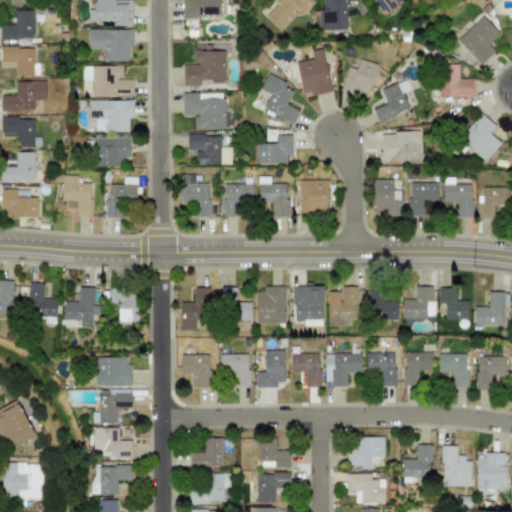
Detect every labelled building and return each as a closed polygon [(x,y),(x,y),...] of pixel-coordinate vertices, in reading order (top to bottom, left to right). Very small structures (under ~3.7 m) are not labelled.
[(96,0),(115,0),(115,3),(130,3),(130,21),(94,22),(94,3),(96,3),(96,0)] [(223,0),(224,35),(187,36),(187,0),(223,0)] [(274,0),(309,0),(312,2),(303,13),(297,8),(280,28),(266,16),(278,3),(274,0)] [(348,0),(349,8),(346,8),(347,29),(319,30),(318,10),(323,10),(322,0),(348,0)] [(367,0),(403,0),(405,2),(380,19),(367,0)] [(15,11),(33,10),(33,38),(17,38),(16,40),(0,40),(0,24),(15,24),(15,11)] [(458,39),(481,63),(493,50),(488,45),(500,34),(482,16),(458,39)] [(89,30),(133,30),(133,47),(128,47),(128,61),(103,61),(103,48),(89,49),(89,30)] [(1,46),(17,46),(17,48),(33,48),(33,76),(16,76),(16,62),(10,62),(10,78),(0,78),(0,59),(1,59),(1,46)] [(297,63),(312,59),(310,50),(323,47),(332,92),(313,96),(312,91),(303,93),(297,63)] [(196,52),(223,51),(223,80),(201,80),(201,86),(184,87),(184,66),(196,65),(196,52)] [(360,59),(377,64),(368,96),(342,88),(348,66),(357,69),(360,59)] [(437,64),(460,64),(460,78),(474,78),(474,96),(436,96),(437,64)] [(92,66),(122,66),(121,77),(117,77),(117,80),(133,80),(133,96),(92,96),(92,66)] [(271,94),(260,89),(267,73),(288,83),(285,88),(293,92),(287,104),(300,111),(293,125),(276,116),(278,115),(264,108),(271,94)] [(387,104),(382,91),(406,80),(411,90),(402,94),(409,109),(380,121),(375,109),(387,104)] [(16,82),(46,81),(46,101),(34,101),(34,109),(2,109),(2,96),(16,96),(16,82)] [(182,93),(198,93),(198,99),(224,99),(224,126),(196,127),(195,115),(183,115),(182,93)] [(89,100),(133,100),(133,118),(129,118),(129,130),(106,130),(106,118),(89,118),(89,100)] [(457,137),(479,113),(496,128),(487,137),(498,147),(484,162),(457,137)] [(0,117),(17,117),(17,120),(33,120),(33,148),(15,148),(15,132),(1,132),(0,117)] [(379,135),(392,134),(392,132),(417,132),(418,143),(416,143),(417,162),(378,163),(377,152),(380,152),(379,135)] [(188,134),(206,133),(206,137),(220,136),(220,148),(229,148),(230,163),(189,165),(188,134)] [(276,144),(276,135),(291,135),(291,156),(286,156),(286,163),(256,163),(256,144),(276,144)] [(92,138),(129,136),(131,166),(87,169),(86,141),(93,141),(92,138)] [(16,152),(34,152),(34,181),(2,181),(2,167),(16,166),(16,152)] [(180,174),(195,174),(195,182),(207,182),(207,215),(195,216),(195,201),(181,201),(180,174)] [(63,175),(78,176),(78,182),(91,182),(91,215),(77,215),(77,199),(62,199),(63,175)] [(236,177),(250,177),(250,182),(255,182),(255,215),(224,215),(224,185),(236,185),(236,177)] [(258,177),(269,177),(270,183),(285,183),(286,215),(272,215),(272,203),(266,203),(266,213),(259,214),(258,177)] [(299,182),(336,180),(337,207),(300,209),(299,182)] [(373,180),(392,180),(392,201),(400,201),(400,216),(373,216),(373,180)] [(410,183),(437,183),(437,201),(422,201),(422,215),(410,215),(410,183)] [(109,184),(137,185),(137,199),(121,198),(121,216),(108,216),(109,184)] [(472,215),(457,216),(456,203),(443,203),(443,184),(472,184),(472,215)] [(482,187),(506,187),(506,204),(489,204),(489,219),(477,219),(476,197),(482,196),(482,187)] [(1,188),(0,209),(8,209),(8,217),(44,217),(44,199),(14,198),(15,188),(1,188)] [(367,289),(386,289),(386,277),(401,277),(400,323),(367,322),(367,289)] [(0,313),(10,314),(11,281),(0,280),(0,313)] [(29,280),(43,281),(42,296),(58,297),(57,315),(26,313),(29,280)] [(292,285),(322,285),(323,318),(295,318),(295,304),(292,304),(292,285)] [(265,292),(265,286),(284,286),(284,323),(256,323),(256,292),(265,292)] [(79,288),(95,287),(96,318),(65,318),(65,303),(79,303),(79,288)] [(221,287),(235,287),(235,302),(250,301),(250,319),(222,319),(221,287)] [(327,292),(348,292),(348,287),(360,287),(361,325),(327,326),(327,292)] [(439,287),(468,287),(469,317),(440,317),(439,287)] [(415,298),(415,288),(434,288),(435,318),(404,319),(404,299),(415,298)] [(108,290),(109,302),(117,302),(117,323),(136,322),(135,289),(108,290)] [(192,289),(209,289),(208,324),(180,323),(181,307),(192,307),(192,289)] [(491,293),(503,293),(503,327),(474,327),(474,307),(491,307),(491,293)] [(266,372),(265,350),(284,350),(285,385),(257,386),(257,372),(266,372)] [(307,370),(291,370),(291,352),(321,352),(321,385),(307,385),(307,370)] [(394,352),(365,353),(366,371),(379,371),(380,386),(395,386),(394,352)] [(402,352),(402,386),(417,386),(417,371),(431,371),(431,352),(402,352)] [(236,386),(247,386),(247,353),(220,353),(220,369),(236,369),(236,386)] [(359,353),(324,353),(324,385),(345,385),(345,372),(359,372),(359,353)] [(180,373),(180,354),(208,354),(208,386),(195,386),(195,373),(180,373)] [(452,372),(451,387),(466,387),(467,354),(438,354),(437,372),(452,372)] [(504,375),(505,356),(476,356),(476,389),(489,390),(490,375),(504,375)] [(95,357),(127,357),(127,365),(130,365),(130,386),(95,386),(95,357)] [(100,391),(131,390),(131,408),(118,408),(118,422),(100,423),(100,391)] [(1,412),(18,404),(33,434),(12,444),(0,420),(0,418),(4,417),(1,412)] [(99,428),(117,428),(117,441),(131,441),(130,458),(116,458),(116,452),(99,452),(99,428)] [(347,438),(383,437),(384,465),(348,466),(347,438)] [(203,450),(203,439),(223,438),(224,470),(190,471),(190,451),(203,450)] [(258,440),(276,440),(276,449),(289,449),(289,466),(259,467),(258,440)] [(416,457),(416,445),(432,445),(431,475),(402,475),(402,457),(416,457)] [(443,463),(441,462),(441,446),(456,447),(456,459),(472,459),(472,487),(443,487),(443,463)] [(484,459),(484,451),(508,451),(508,494),(477,495),(477,459),(484,459)] [(7,462),(45,462),(45,500),(7,500),(7,462)] [(94,467),(129,467),(131,494),(89,495),(90,488),(92,478),(94,467)] [(223,473),(204,473),(204,484),(189,484),(189,504),(223,504),(223,473)] [(347,474),(348,492),(360,492),(361,502),(384,502),(384,473),(347,474)] [(256,474),(289,474),(289,491),(275,491),(275,504),(256,504),(256,474)] [(97,511),(97,498),(118,499),(118,511),(97,511)]
